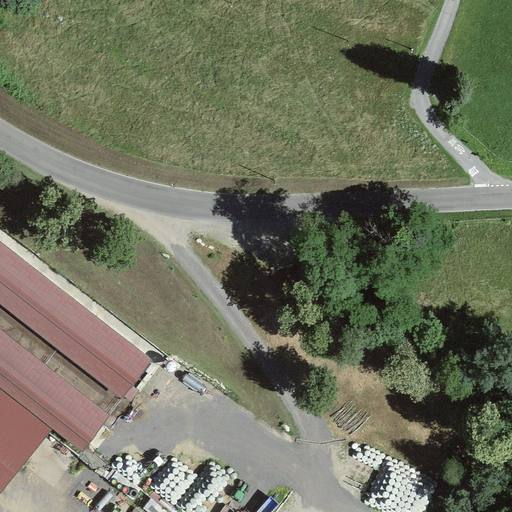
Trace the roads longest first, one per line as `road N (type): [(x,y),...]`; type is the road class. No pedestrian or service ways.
road 1 (tertiary): [(0,140),(65,178),(153,203),(490,198)]
road 2 (unclassified): [(450,0),(420,107),(489,186),(490,198)]
